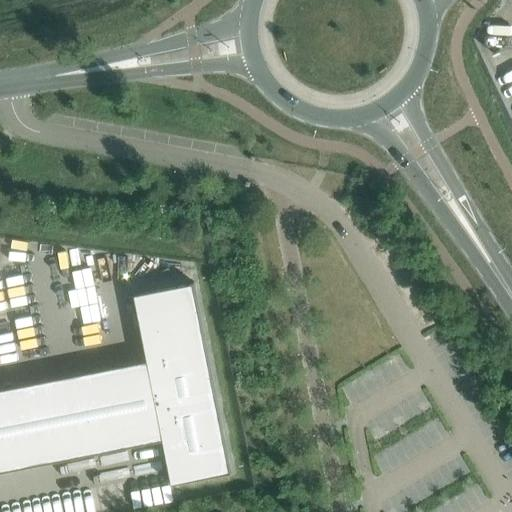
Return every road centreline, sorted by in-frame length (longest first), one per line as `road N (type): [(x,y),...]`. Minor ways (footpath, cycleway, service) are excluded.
road 1 (secondary): [(366,116),(488,259)]
road 2 (secondary): [(488,259),(405,92)]
road 3 (unclassified): [(249,22),(155,47),(115,67)]
road 4 (unclassified): [(115,67),(253,58)]
road 5 (secondary): [(253,58),(298,110),(320,118),(366,116)]
